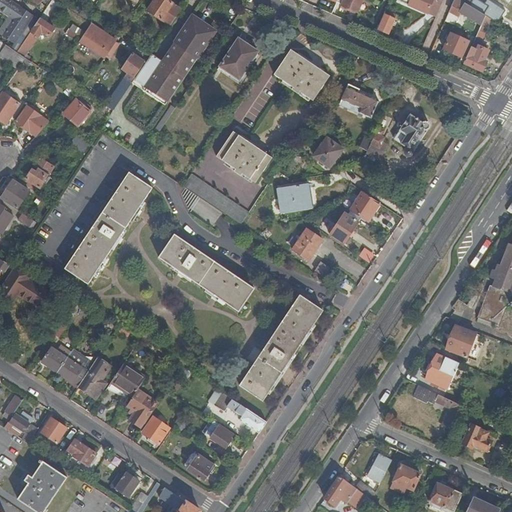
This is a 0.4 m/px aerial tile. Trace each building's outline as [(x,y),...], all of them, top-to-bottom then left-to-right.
[(31,32),(36,24),(30,20),(32,16),(8,0),(0,0),(0,10),(8,17),(12,19),(2,35),(13,42),(9,47),(17,53),(31,32)] [(170,27),(181,9),(166,0),(154,0),(147,11),(170,27)] [(337,0),(336,2),(336,3),(358,12),(362,0),(337,0)] [(400,0),(400,2),(428,13),(433,0),(400,0)] [(479,30),(480,29),(486,17),(484,15),(458,0),(454,0),(452,6),(446,20),(455,24),(461,14),(477,23),(471,35),(476,38),(479,30)] [(458,0),(484,15),(489,7),(477,0),(458,0)] [(387,11),(378,30),(389,35),(395,20),(389,17),(390,13),(387,11)] [(12,19),(8,17),(0,29),(0,33),(2,35),(12,19)] [(486,32),(491,20),(486,17),(480,29),(486,32)] [(193,18),(175,44),(197,58),(214,32),(193,18)] [(55,29),(39,19),(36,24),(31,32),(37,37),(38,37),(42,31),(50,36),(55,29)] [(104,58),(116,41),(91,24),(85,32),(82,37),(79,42),(104,58)] [(131,27),(127,24),(119,36),(123,39),(131,27)] [(82,37),(85,32),(84,32),(72,25),(69,28),(78,34),(82,37)] [(65,35),(74,40),(78,34),(69,28),(65,35)] [(479,30),(476,38),(482,40),(485,33),(479,30)] [(24,57),(37,37),(31,32),(17,53),(24,57)] [(444,49),(461,58),(468,41),(450,33),(444,49)] [(220,67),(239,80),(258,52),(238,39),(220,67)] [(197,58),(175,44),(163,62),(152,55),(135,80),(169,102),(170,99),(197,58)] [(26,58),(24,57),(17,53),(9,47),(5,45),(4,46),(0,53),(0,52),(0,56),(19,69),(21,66),(26,58)] [(145,63),(150,57),(136,47),(132,54),(145,63)] [(471,48),(465,64),(483,72),(487,62),(484,61),(488,51),(479,47),(477,51),(471,48)] [(330,77),(292,51),(275,76),(287,84),(286,86),(299,94),(300,92),(313,102),(330,77)] [(113,111),(145,63),(132,54),(121,70),(128,74),(110,101),(111,101),(107,107),(113,111)] [(27,68),(31,62),(26,58),(21,66),(25,68),(27,68)] [(89,70),(92,72),(96,67),(97,67),(101,61),(97,59),(89,70)] [(65,77),(59,73),(55,78),(61,81),(65,77)] [(341,104),(372,118),(380,101),(359,92),(361,89),(350,84),(341,104)] [(0,96),(0,120),(7,125),(22,103),(19,101),(18,102),(3,92),(0,96)] [(62,114),(79,128),(92,112),(76,99),(62,114)] [(16,122),(35,136),(49,123),(34,111),(27,106),(16,122)] [(112,111),(105,107),(101,112),(109,117),(112,111)] [(429,129),(430,127),(430,125),(429,123),(428,122),(426,122),(424,122),(421,123),(410,115),(403,126),(399,124),(398,125),(398,126),(398,128),(401,129),(394,139),(407,148),(405,150),(404,152),(404,154),(406,156),(408,156),(411,157),(412,155),(413,153),(412,150),(425,131),(428,130),(429,129)] [(368,151),(366,155),(375,158),(385,138),(382,136),(386,126),(384,125),(386,121),(383,119),(373,141),(368,151)] [(256,184),(272,159),(233,133),(217,157),(230,166),(228,168),(241,177),(243,175),(256,184)] [(360,146),(368,151),(373,141),(365,138),(360,146)] [(314,158),(329,169),(343,150),(327,139),(314,158)] [(76,140),(73,146),(79,150),(84,153),(88,147),(76,140)] [(136,155),(142,159),(146,152),(140,149),(136,155)] [(84,153),(79,150),(75,156),(81,159),(85,154),(84,153)] [(32,169),(26,179),(40,188),(54,167),(40,158),(34,166),(39,169),(36,172),(32,169)] [(64,269),(87,284),(152,189),(128,173),(64,269)] [(20,175),(17,179),(37,192),(40,188),(26,179),(20,175)] [(211,206),(241,226),(249,214),(192,175),(184,187),(211,206)] [(13,180),(1,198),(0,198),(16,209),(29,191),(13,180)] [(56,197),(64,185),(55,180),(47,191),(56,197)] [(309,194),(307,186),(278,190),(280,199),(282,199),(284,214),(310,210),(308,194),(309,194)] [(359,222),(362,217),(368,221),(380,204),(363,192),(347,214),(359,222)] [(0,203),(0,233),(1,234),(13,217),(3,211),(5,208),(0,203)] [(344,245),(359,222),(347,214),(345,213),(330,235),(344,245)] [(36,222),(25,215),(21,222),(31,229),(36,222)] [(308,262),(323,241),(307,230),(292,251),(308,262)] [(159,259),(239,313),(254,290),(174,236),(159,259)] [(511,244),(509,244),(499,272),(494,270),(491,278),(496,279),(494,286),(491,285),(478,321),(493,327),(494,323),(498,324),(511,292),(511,293),(511,295),(511,294),(511,244)] [(10,265),(4,261),(2,262),(0,260),(0,268),(5,272),(10,265)] [(323,276),(328,268),(320,263),(315,270),(323,276)] [(17,293),(40,308),(50,294),(27,278),(30,274),(17,266),(0,290),(0,292),(12,301),(17,293)] [(239,385),(262,401),(322,311),(300,295),(239,385)] [(60,323),(53,334),(58,337),(65,327),(60,323)] [(120,325),(116,331),(126,337),(129,332),(120,325)] [(478,334),(457,325),(448,349),(468,357),(478,334)] [(430,340),(425,347),(440,353),(443,347),(430,340)] [(56,371),(57,372),(71,352),(61,345),(57,351),(52,347),(42,362),(56,371)] [(71,352),(57,372),(78,386),(88,372),(93,364),(72,350),(71,352)] [(437,354),(426,379),(446,388),(458,364),(437,354)] [(88,372),(78,386),(79,387),(89,372),(102,381),(111,366),(98,358),(93,364),(88,372)] [(132,396),(138,389),(145,378),(125,364),(112,382),(132,396)] [(89,372),(79,387),(96,398),(105,383),(102,381),(89,372)] [(443,425),(451,428),(462,405),(414,383),(410,393),(429,402),(430,400),(436,403),(437,401),(451,407),(443,425)] [(146,418),(148,418),(155,408),(143,400),(146,395),(138,389),(132,396),(127,405),(136,411),(131,417),(141,424),(146,418)] [(239,420),(259,432),(266,422),(226,395),(219,406),(225,410),(227,406),(241,416),(239,420)] [(10,420),(23,401),(16,396),(3,415),(10,420)] [(24,433),(30,424),(33,419),(23,412),(20,417),(16,414),(5,429),(9,431),(14,425),(19,429),(17,431),(20,433),(21,431),(24,433)] [(142,432),(158,444),(169,428),(152,417),(142,432)] [(51,418),(41,433),(57,443),(67,429),(51,418)] [(219,425),(220,424),(215,420),(206,433),(225,447),(231,438),(230,438),(233,434),(219,425)] [(26,434),(33,425),(30,424),(24,433),(26,434)] [(482,429),(472,424),(463,443),(473,449),(475,445),(489,451),(494,441),(488,438),(490,433),(482,430),(482,429)] [(33,435),(38,429),(33,425),(26,434),(23,440),(28,443),(33,435)] [(28,443),(32,446),(36,440),(34,438),(36,436),(33,435),(28,443)] [(88,467),(97,454),(75,439),(67,450),(74,455),(73,456),(88,467)] [(184,466),(188,469),(198,454),(194,451),(184,466)] [(188,469),(204,479),(214,465),(198,454),(188,469)] [(369,476),(381,483),(392,461),(380,455),(369,476)] [(36,511),(43,511),(67,478),(40,460),(38,462),(41,464),(32,478),(26,474),(22,479),(28,483),(17,499),(36,511)] [(394,482),(411,490),(413,471),(401,466),(394,482)] [(414,471),(412,490),(414,490),(422,474),(414,471)] [(129,498),(140,481),(127,473),(124,478),(120,475),(112,487),(129,498)] [(347,504),(357,489),(356,488),(340,476),(325,499),(336,507),(341,500),(347,504)] [(357,489),(372,501),(376,493),(360,481),(356,488),(357,489)] [(141,511),(160,484),(157,482),(146,499),(137,511),(141,511)] [(431,502),(453,511),(454,511),(463,493),(439,482),(430,501),(431,502)] [(200,511),(165,488),(159,497),(164,500),(162,504),(172,511),(175,508),(176,508),(176,509),(177,510),(176,511),(200,511)] [(129,511),(130,511),(137,511),(146,499),(140,495),(129,511)] [(502,511),(503,511),(476,498),(469,511),(502,511)] [(453,511),(431,502),(430,504),(431,505),(430,508),(438,511),(453,511)]
